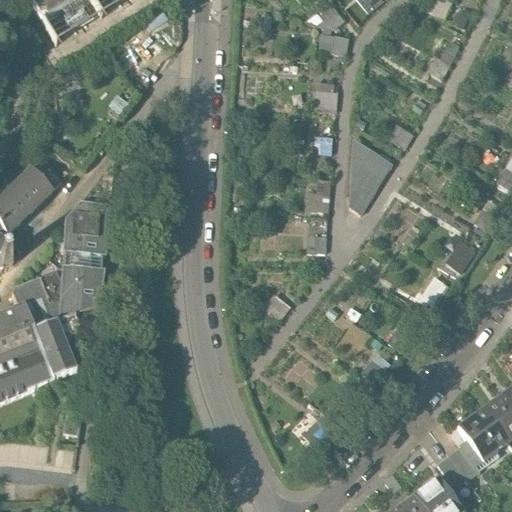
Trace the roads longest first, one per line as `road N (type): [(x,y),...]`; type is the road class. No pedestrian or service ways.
road 1 (residential): [(269,511),(229,443),(200,348),(192,273),(208,0)]
road 2 (residential): [(318,511),(511,290)]
